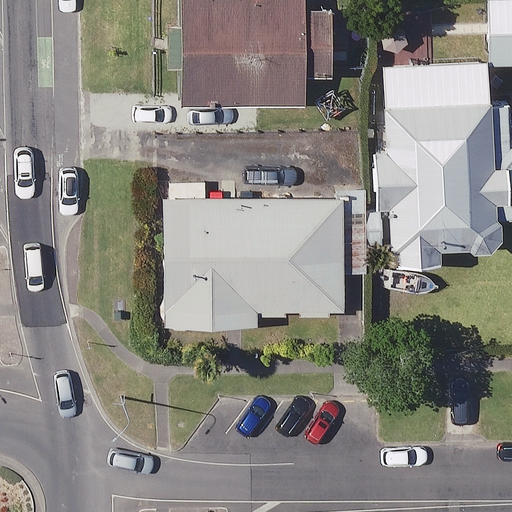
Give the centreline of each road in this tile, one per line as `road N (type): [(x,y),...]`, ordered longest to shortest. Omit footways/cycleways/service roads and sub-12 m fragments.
road 1 (residential): [(511,502),(248,511)]
road 2 (secondary): [(0,153),(3,416)]
road 3 (secondary): [(3,416),(27,423),(62,455),(73,511)]
